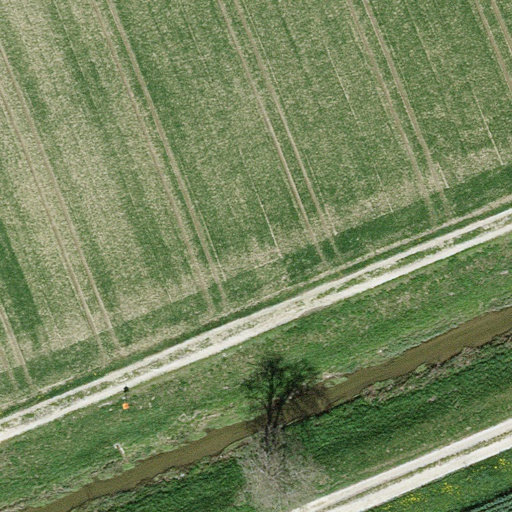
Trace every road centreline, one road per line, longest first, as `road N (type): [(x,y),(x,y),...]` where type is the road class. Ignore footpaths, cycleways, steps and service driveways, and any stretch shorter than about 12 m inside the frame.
road 1 (track): [(0,417),(511,208)]
road 2 (track): [(511,432),(320,511)]
